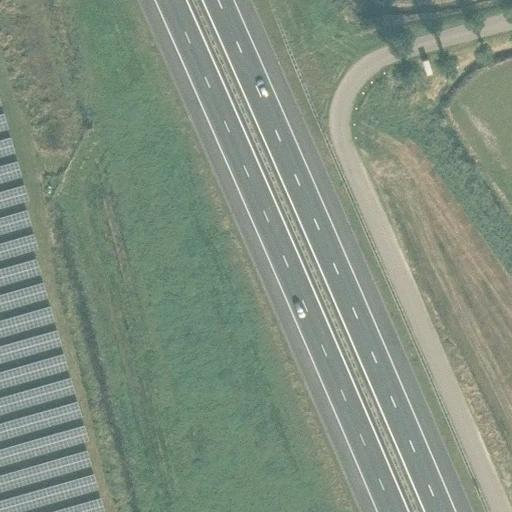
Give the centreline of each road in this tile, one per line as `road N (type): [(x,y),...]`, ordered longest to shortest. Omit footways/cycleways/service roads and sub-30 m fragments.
road 1 (unclassified): [(500,511),(338,121),(347,90),(370,64),(511,19)]
road 2 (motorway): [(453,511),(221,0)]
road 3 (motorway): [(165,0),(390,511)]
